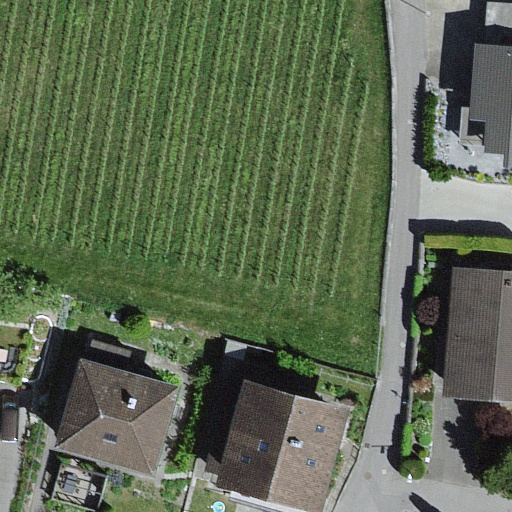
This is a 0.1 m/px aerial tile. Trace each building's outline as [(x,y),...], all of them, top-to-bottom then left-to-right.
[(511,159),(511,42),(467,39),(461,116),(476,118),(473,147),(490,148),(489,158),(511,159)] [(511,267),(443,262),(432,393),(511,399),(511,267)] [(31,325),(0,321),(0,380),(17,382),(31,325)] [(174,384),(77,358),(53,446),(150,472),(174,384)] [(310,511),(342,405),(229,373),(197,484),(293,511),(310,511)]
